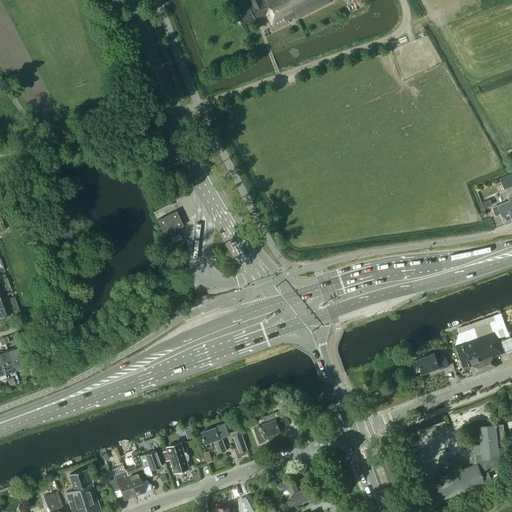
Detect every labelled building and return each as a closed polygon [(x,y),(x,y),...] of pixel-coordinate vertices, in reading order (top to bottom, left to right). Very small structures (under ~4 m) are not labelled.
[(330,0),(249,0),(250,2),(234,9),(243,28),(266,15),(272,27),(273,30),(331,1),(330,0)] [(500,178),(502,184),(505,183),(507,188),(511,185),(511,179),(510,174),(500,178)] [(509,201),(497,206),(492,208),(496,216),(501,215),(505,225),(511,221),(511,195),(508,197),(509,201)] [(484,209),(493,205),(490,199),(481,203),(484,209)] [(157,220),(164,235),(183,226),(176,211),(157,220)] [(511,337),(500,342),(495,331),(455,345),(463,368),(464,370),(471,367),(474,376),(498,367),(494,357),(505,353),(511,350),(511,337)] [(18,347),(8,350),(15,371),(25,367),(18,347)] [(8,350),(0,353),(0,358),(5,374),(15,371),(8,350)] [(435,353),(418,360),(412,362),(417,373),(422,371),(423,374),(439,368),(440,370),(449,366),(445,355),(437,358),(435,353)] [(290,401),(287,395),(281,397),(284,403),(290,401)] [(261,425),(262,427),(255,429),(258,437),(265,435),(266,437),(281,432),(279,428),(290,424),(286,413),(285,414),(283,408),(265,415),(268,422),(261,425)] [(448,428),(445,421),(438,424),(441,431),(448,428)] [(222,436),(228,434),(224,424),(201,432),(206,444),(214,441),(218,454),(227,451),(222,436)] [(500,457),(507,457),(503,424),(479,427),(481,445),(472,446),(474,465),(422,485),(429,504),(485,483),(484,481),(491,479),(488,472),(500,467),(500,457)] [(234,436),(235,439),(239,453),(248,450),(243,437),(242,433),(234,436)] [(165,447),(166,450),(159,453),(160,458),(163,457),(164,461),(169,460),(174,474),(189,469),(187,461),(189,460),(188,459),(189,457),(188,454),(187,454),(186,452),(184,453),(181,442),(165,447)] [(151,470),(161,467),(155,450),(140,456),(143,466),(148,464),(151,470)] [(101,458),(90,462),(92,468),(100,466),(103,474),(105,473),(101,458)] [(133,474),(127,476),(134,495),(145,491),(140,479),(146,477),(147,479),(147,480),(147,479),(142,465),(131,469),(133,474)] [(97,511),(98,511),(101,510),(93,484),(88,469),(69,475),(74,490),(68,491),(69,492),(66,493),(71,511),(97,511)] [(124,471),(109,477),(114,491),(115,491),(114,491),(114,489),(119,487),(124,499),(134,495),(127,476),(126,477),(124,471)] [(296,505),(311,498),(306,488),(299,491),(293,479),(286,482),(285,481),(277,485),(281,493),(289,489),(291,495),(293,499),(287,502),(290,508),(296,505)] [(58,511),(60,510),(53,492),(44,496),(49,511),(58,511)] [(250,511),(257,508),(250,495),(243,499),(249,511),(250,511)]
